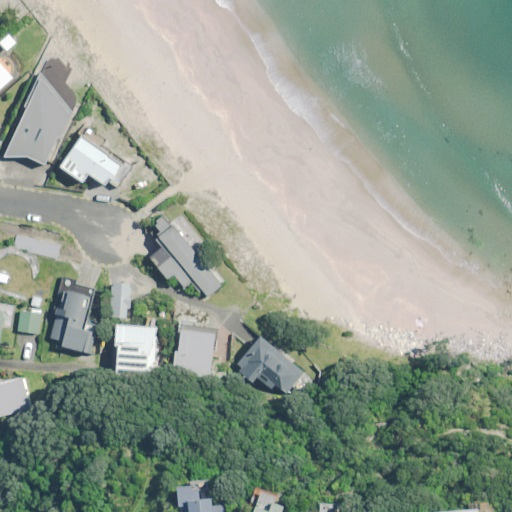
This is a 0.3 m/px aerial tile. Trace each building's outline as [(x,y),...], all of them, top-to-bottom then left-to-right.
[(0,91),(14,78),(0,62),(0,91)] [(75,113),(44,75),(8,157),(30,158),(47,165),(59,139),(63,141),(75,113)] [(115,180),(124,167),(83,138),(62,167),(83,181),(90,173),(108,185),(111,178),(115,180)] [(203,291),(210,298),(223,287),(174,227),(157,240),(163,248),(151,258),(168,283),(175,277),(185,288),(191,282),(199,293),(203,291)] [(62,246),(19,235),(16,249),(59,259),(62,246)] [(10,274),(0,272),(0,281),(9,283),(10,274)] [(75,320),(81,322),(87,299),(96,301),(99,289),(79,284),(79,283),(79,282),(79,281),(79,280),(78,279),(77,278),(76,277),(75,277),(74,276),(73,276),(72,276),(71,277),(70,277),(69,278),(68,278),(67,279),(67,280),(66,281),(62,302),(58,318),(53,339),(66,342),(65,348),(92,354),(97,333),(73,328),(75,322),(75,320)] [(132,283),(115,283),(115,287),(113,287),(110,318),(127,320),(128,309),(131,308),(133,288),(131,288),(132,283)] [(44,298),(32,296),(31,307),(43,308),(44,298)] [(43,315),(24,313),(22,332),(41,334),(43,315)] [(212,375),(219,330),(200,326),(201,318),(181,315),(176,345),(178,346),(175,369),(212,375)] [(288,395),(306,373),(261,336),(238,365),(242,368),(240,372),(254,384),(259,379),(273,391),(277,385),(288,395)] [(139,359),(161,358),(159,339),(138,340),(139,359)] [(0,417),(32,409),(25,378),(0,384),(0,417)] [(201,501),(200,486),(192,486),(180,487),(181,511),(228,511),(228,506),(217,507),(216,500),(201,501)] [(284,511),(288,502),(259,490),(249,511),(284,511)] [(342,511),(346,505),(333,498),(328,509),(334,511),(342,511)]
